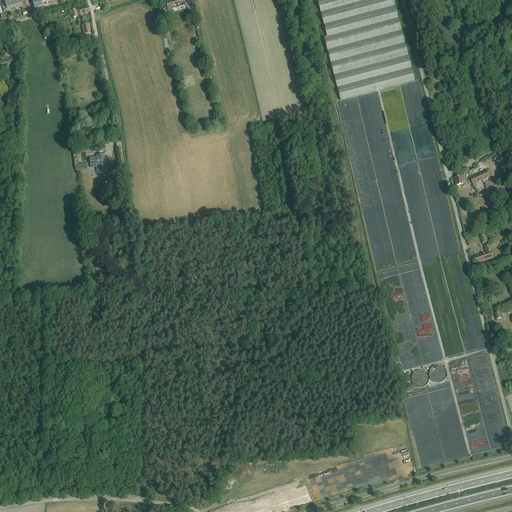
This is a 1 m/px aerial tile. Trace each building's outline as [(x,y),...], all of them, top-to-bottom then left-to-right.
[(19,0),(11,0),(5,2),(7,10),(22,6),(19,0)] [(34,0),(35,3),(32,4),(34,10),(32,10),(34,14),(45,11),(42,4),(48,2),(47,0),(34,0)] [(166,5),(164,5),(165,10),(167,9),(168,12),(186,6),(184,0),(181,0),(179,1),(178,0),(176,0),(165,3),(166,5)] [(316,0),(327,38),(324,39),(340,101),(414,82),(392,0),(316,0)] [(76,10),(70,12),(71,16),(72,15),(73,19),(78,17),(77,16),(80,15),(80,16),(90,13),(89,8),(76,11),(76,10)] [(89,24),(81,26),(83,36),(90,34),(90,31),(91,31),(89,24)] [(1,61),(0,61),(0,66),(0,68),(19,63),(17,57),(7,60),(7,59),(4,58),(1,59),(1,61)] [(96,159),(89,159),(90,169),(96,169),(97,175),(107,174),(107,169),(105,169),(105,168),(106,168),(104,156),(96,157),(96,159)] [(487,171),(470,179),(474,186),(493,177),(491,170),(487,172),(487,171)] [(465,177),(455,180),(457,188),(464,186),(464,183),(467,182),(465,177)] [(486,235),(480,238),(483,245),(489,242),(486,235)] [(486,254),(475,258),(477,265),(482,263),(483,266),(485,265),(484,263),(494,259),(490,247),(485,249),(486,254)]
